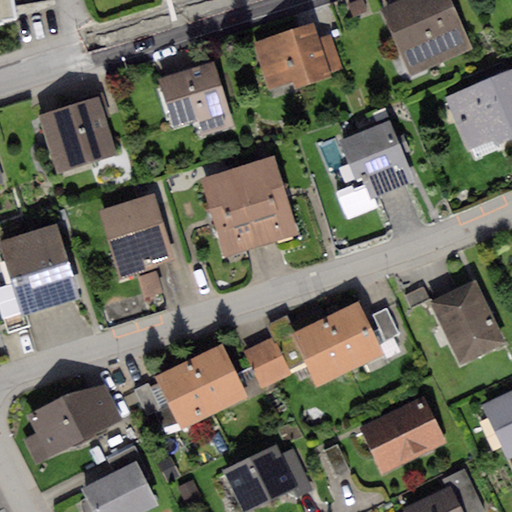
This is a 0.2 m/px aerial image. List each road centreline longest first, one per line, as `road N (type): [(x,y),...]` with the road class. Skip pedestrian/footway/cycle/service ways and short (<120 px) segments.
road 1 (residential): [(511,205),(366,265),(0,385)]
road 2 (residential): [(259,0),(0,82)]
